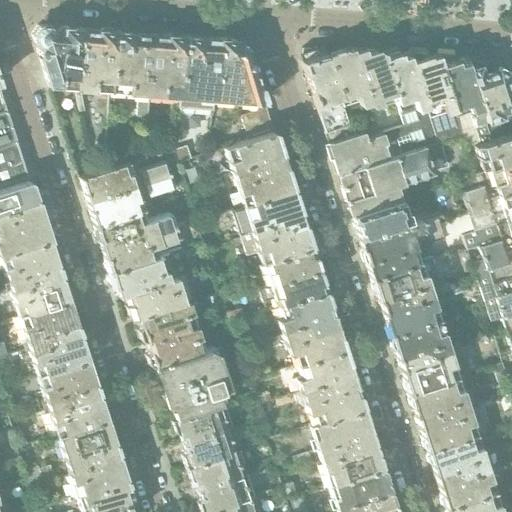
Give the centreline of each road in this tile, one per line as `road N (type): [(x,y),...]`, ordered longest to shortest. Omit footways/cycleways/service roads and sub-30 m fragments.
road 1 (residential): [(1,0),(2,37),(156,511)]
road 2 (residential): [(423,511),(271,59),(270,12)]
road 3 (residential): [(270,12),(511,34)]
road 4 (residential): [(107,0),(270,12)]
